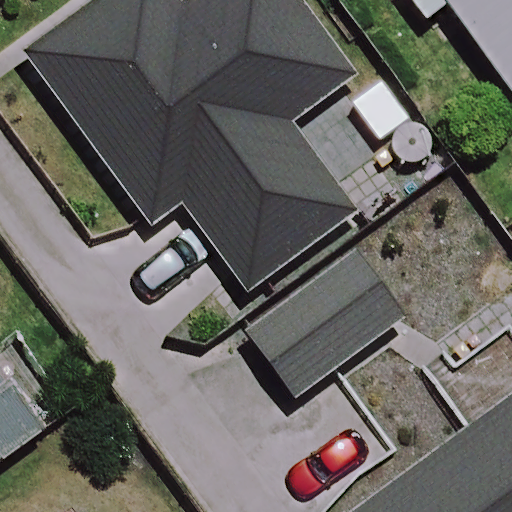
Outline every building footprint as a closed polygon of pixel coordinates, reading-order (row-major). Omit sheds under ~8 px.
[(64,0),(0,43),(126,228),(159,206),(221,295),(347,210),(327,181),(407,126),(320,0),(64,0)] [(511,105),(511,0),(431,0),(511,106),(511,105)] [(396,331),(347,265),(240,344),(290,410),(396,331)] [(0,464),(29,444),(0,402),(0,464)] [(511,511),(511,402),(361,511),(511,511)]
